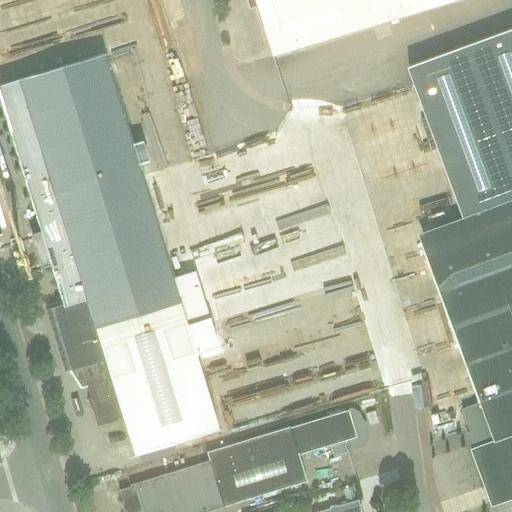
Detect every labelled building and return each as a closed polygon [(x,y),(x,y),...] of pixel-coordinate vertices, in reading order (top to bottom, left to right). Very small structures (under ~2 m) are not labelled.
[(130,38),(179,24),(172,0),(0,0),(0,40),(6,60),(126,26),(130,38)] [(454,0),(249,0),(251,7),(259,5),(274,55),(454,0)] [(511,198),(511,27),(409,65),(464,216),(511,198)] [(172,277),(130,142),(103,52),(0,83),(0,97),(24,175),(31,200),(40,229),(35,231),(45,264),(50,263),(63,304),(82,298),(101,359),(68,369),(80,388),(88,385),(99,422),(118,417),(129,451),(212,426),(181,326),(209,318),(195,270),(172,277)] [(511,498),(511,217),(425,249),(481,401),(462,408),(476,446),(472,448),(493,506),(511,498)] [(307,481),(298,454),(346,440),(347,443),(355,448),(363,445),(367,438),(359,412),(351,408),(290,427),(290,426),(235,442),(252,497),(307,481)] [(206,451),(209,460),(130,484),(130,486),(119,489),(126,511),(204,511),(252,497),(235,442),(206,451)] [(362,511),(358,499),(315,511),(362,511)]
